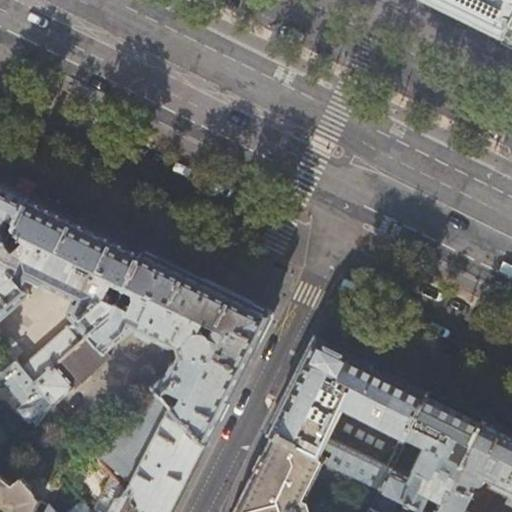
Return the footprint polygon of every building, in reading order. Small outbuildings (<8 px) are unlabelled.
[(461,178),(104,0),(43,0),(38,11),(35,18),(26,35),(431,240),(440,222),(443,214),(449,202),(452,196),(461,178)] [(511,22),(511,0),(425,0),(434,4),(504,38),(511,22)] [(0,181),(0,180),(0,246),(18,232),(16,229),(31,196),(0,181)] [(89,225),(31,196),(16,229),(18,232),(0,246),(0,320),(30,296),(31,292),(30,290),(25,286),(30,277),(42,283),(43,282),(76,298),(71,308),(70,308),(68,312),(68,315),(75,322),(70,326),(66,327),(67,328),(22,369),(35,385),(114,311),(144,252),(89,225)] [(208,283),(144,252),(114,311),(35,385),(52,405),(53,406),(75,388),(75,386),(74,384),(77,387),(110,357),(106,352),(110,350),(109,349),(120,338),(127,335),(131,326),(172,346),(174,344),(178,346),(180,354),(174,364),(171,363),(164,378),(162,378),(154,386),(157,389),(162,395),(167,389),(182,397),(179,404),(172,406),(206,443),(236,386),(272,315),(271,313),(208,283)] [(268,432),(272,434),(382,487),(428,391),(408,381),(337,346),(317,336),(290,388),(268,432)] [(3,346),(5,349),(14,360),(23,352),(12,338),(3,346)] [(14,360),(5,349),(0,353),(0,384),(4,381),(24,404),(20,409),(36,427),(52,405),(35,385),(22,369),(14,360)] [(172,406),(162,395),(157,389),(100,461),(125,489),(146,511),(171,511),(186,483),(206,443),(172,406)] [(459,406),(428,391),(382,487),(381,489),(402,499),(418,507),(423,510),(430,496),(444,503),(485,419),(459,406)] [(511,511),(511,432),(485,419),(444,503),(439,511),(511,511)] [(382,487),(272,434),(246,485),(233,511),(369,511),(381,489),(382,487)] [(0,474),(0,511),(44,511),(49,503),(40,499),(41,497),(36,495),(37,492),(22,474),(14,482),(0,474)] [(146,511),(125,489),(121,497),(116,497),(110,509),(111,511),(146,511)] [(395,511),(402,499),(381,489),(369,511),(426,511),(423,510),(418,507),(415,511),(395,511)] [(57,511),(49,503),(44,511),(57,511)]
